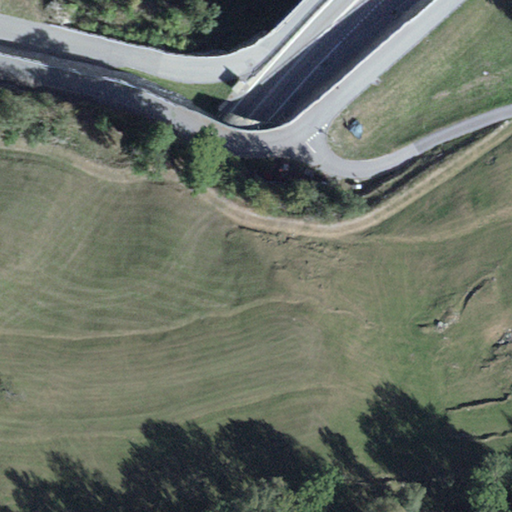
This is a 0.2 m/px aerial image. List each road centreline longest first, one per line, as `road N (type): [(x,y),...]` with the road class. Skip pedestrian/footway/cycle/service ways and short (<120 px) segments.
road 1 (secondary): [(358,0),(246,118),(0,478)]
road 2 (track): [(511,118),(411,189),(358,217),(316,227),(260,220),(173,176),(123,175),(66,154),(0,144)]
road 3 (unclassified): [(309,0),(244,61),(224,68),(168,68),(0,30)]
road 4 (unclassified): [(0,68),(127,100),(240,144),(292,141)]
road 5 (residential): [(292,141),(314,161),(356,175),(511,113)]
road 6 (unknown): [(301,225),(339,261),(511,238)]
road 7 (unclassified): [(292,141),(448,0)]
